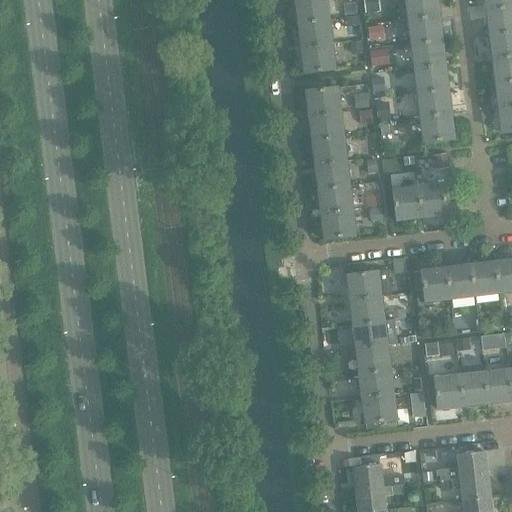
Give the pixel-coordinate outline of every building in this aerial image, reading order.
[(329,21),(326,0),(299,0),(294,1),(297,25),(329,21)] [(405,0),(408,22),(439,18),(437,0),(405,0)] [(511,0),(484,0),(486,12),(511,8),(511,0)] [(511,8),(486,12),(489,36),(511,33),(511,8)] [(408,22),(411,46),(442,42),(439,18),(408,22)] [(297,25),(300,49),(332,45),(329,21),(297,25)] [(511,33),(489,36),(492,61),(511,58),(511,33)] [(411,46),(414,70),(445,67),(442,42),(411,46)] [(332,45),(300,49),(304,75),(335,71),(332,45)] [(390,49),(372,51),(374,65),(391,63),(390,49)] [(511,58),(492,61),(495,85),(511,83),(511,58)] [(445,67),(414,70),(417,95),(448,91),(445,67)] [(511,83),(495,85),(498,109),(511,107),(511,83)] [(306,92),(309,118),(340,114),(337,88),(306,92)] [(448,91),(417,95),(420,119),(451,115),(448,91)] [(511,107),(498,109),(501,135),(511,133),(511,107)] [(309,118),(312,142),(343,138),(340,114),(309,118)] [(451,115),(420,119),(423,144),(454,141),(451,115)] [(343,138),(312,142),(315,166),(346,162),(343,138)] [(438,168),(450,167),(448,153),(436,155),(438,168)] [(315,166),(318,191),(349,187),(346,162),(315,166)] [(417,172),(396,172),(396,184),(417,184),(417,172)] [(418,187),(422,219),(448,215),(444,184),(418,187)] [(318,191),(321,216),(352,212),(349,187),(318,191)] [(422,219),(418,187),(392,191),(396,222),(422,219)] [(352,212),(321,216),(324,241),(355,237),(352,212)] [(511,260),(494,263),(498,294),(511,292),(511,260)] [(494,263),(471,266),(475,297),(498,294),(494,263)] [(447,268),(451,300),(475,297),(471,266),(447,268)] [(451,300),(447,268),(421,272),(424,303),(451,300)] [(350,302),(381,298),(392,297),(388,270),(346,275),(350,302)] [(381,298),(350,302),(353,326),(384,322),(381,298)] [(353,326),(356,350),(387,347),(387,346),(397,345),(394,321),(384,322),(353,326)] [(390,371),(387,347),(356,350),(359,375),(390,371)] [(511,395),(509,370),(485,373),(488,405),(511,401),(511,395)] [(359,375),(362,399),(393,395),(390,371),(359,375)] [(485,373),(460,376),(464,407),(488,405),(485,373)] [(464,407),(460,376),(434,379),(437,411),(464,407)] [(393,395),(362,399),(365,425),(396,421),(393,395)] [(457,456),(460,478),(487,475),(484,452),(457,456)] [(353,468),(355,491),(382,488),(380,465),(353,468)] [(440,472),(441,481),(453,479),(452,471),(440,472)] [(460,478),(453,479),(441,481),(442,491),(453,489),(454,491),(461,490),(463,501),(490,498),(487,475),(460,478)] [(389,478),(391,487),(403,485),(402,477),(389,478)] [(355,491),(357,511),(371,511),(385,510),(384,498),(405,495),(403,486),(403,485),(391,487),(382,488),(355,491)] [(491,511),(490,498),(463,501),(464,511),(491,511)]
